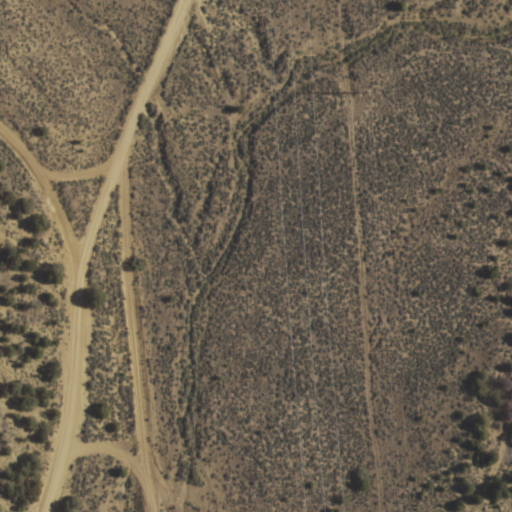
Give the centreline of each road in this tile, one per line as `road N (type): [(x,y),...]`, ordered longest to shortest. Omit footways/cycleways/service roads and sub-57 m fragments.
road 1 (tertiary): [(193,0),(93,264),(82,392),(49,511)]
road 2 (residential): [(162,511),(140,316),(93,264),(55,189),(0,128)]
